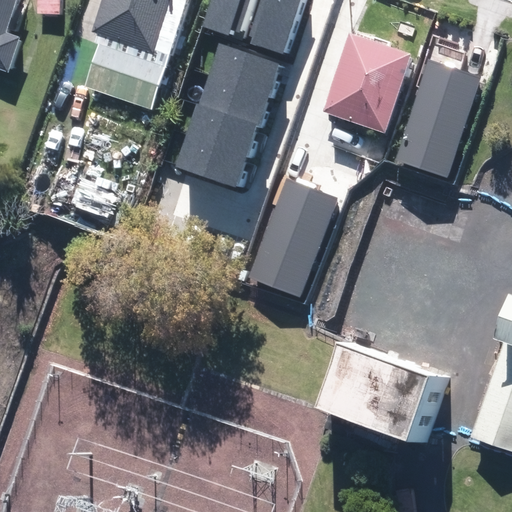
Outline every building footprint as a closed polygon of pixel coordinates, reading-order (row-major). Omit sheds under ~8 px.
[(0,0),(0,68),(16,74),(27,40),(10,35),(21,0),(0,0)] [(63,0),(40,0),(40,15),(63,16),(63,0)] [(106,0),(92,40),(99,42),(164,65),(186,0),(106,0)] [(210,0),(202,26),(228,34),(230,29),(239,32),(249,0),(210,0)] [(260,0),(249,36),(253,37),(251,43),(282,54),(300,0),(260,0)] [(404,52),(353,36),(327,114),(389,135),(409,75),(398,72),(404,52)] [(164,65),(99,42),(83,86),(149,109),(164,65)] [(219,44),(209,75),(269,94),(279,64),(219,44)] [(480,75),(434,60),(399,162),(445,177),(480,75)] [(209,75),(199,104),(260,124),(269,94),(209,75)] [(196,103),(185,136),(246,156),(256,126),(259,127),(260,124),(199,104),(196,103)] [(324,129),(305,124),(297,152),(316,158),(324,129)] [(185,136),(175,167),(235,187),(246,156),(185,136)] [(286,178),(248,278),(300,297),(338,197),(286,178)] [(119,248),(141,205),(107,188),(86,231),(119,248)] [(502,342),(470,437),(511,451),(511,294),(508,293),(493,339),(502,342)] [(335,343),(313,407),(405,439),(427,375),(335,343)]
